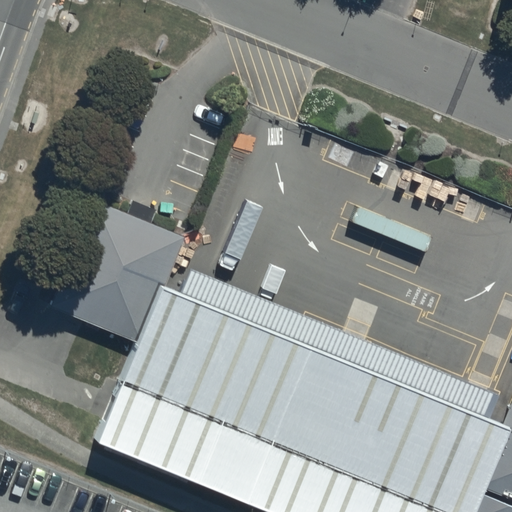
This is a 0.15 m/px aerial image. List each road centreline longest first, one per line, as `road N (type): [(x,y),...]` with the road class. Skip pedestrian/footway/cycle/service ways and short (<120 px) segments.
road 1 (unknown): [(261,43),(278,169),(311,240),(336,267),(418,299),(476,295),(511,274)]
road 2 (unclassified): [(260,0),(511,103)]
